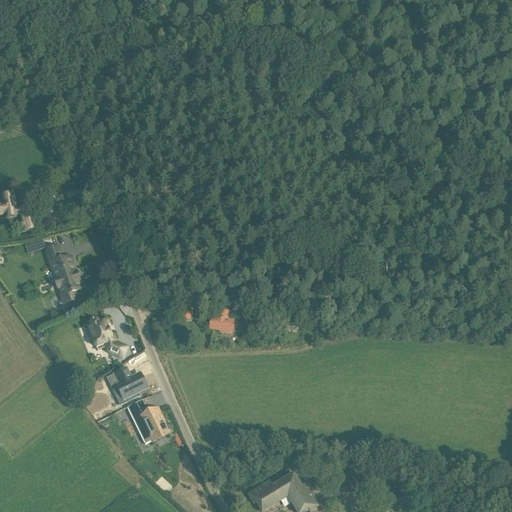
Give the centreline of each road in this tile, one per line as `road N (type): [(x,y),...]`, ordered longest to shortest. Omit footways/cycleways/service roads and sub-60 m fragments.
road 1 (unclassified): [(228,511),(128,294),(40,17)]
road 2 (unclassified): [(511,177),(245,60),(122,21),(40,17)]
road 3 (track): [(511,308),(423,297),(333,254),(210,130),(135,24)]
road 4 (unknown): [(474,35),(407,58),(293,77)]
